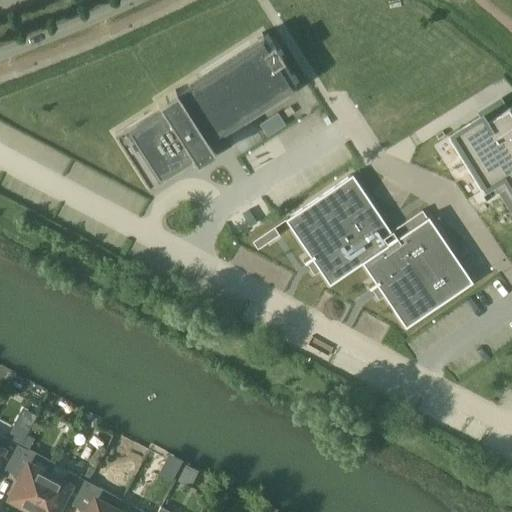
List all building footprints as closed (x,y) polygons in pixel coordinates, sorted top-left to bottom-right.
[(114,133),(148,186),(193,157),(196,163),(214,151),(211,146),(225,137),(222,132),(295,86),(279,61),(282,59),(273,43),(270,45),(262,32),(187,80),(189,84),(177,92),(175,89),(157,101),(159,104),(114,133)] [(491,110),(449,137),(482,190),(507,174),(511,182),(511,107),(511,106),(507,109),(501,99),(489,107),(491,110)] [(277,113),(260,124),(267,136),(285,124),(277,113)] [(352,174),(285,219),(329,284),(362,262),(405,326),(472,281),(428,215),(426,216),(422,210),(405,221),(410,228),(396,237),(392,230),(390,231),(352,174)] [(496,186),(484,194),(487,199),(499,192),(496,186)] [(274,226),(252,241),(257,249),(279,234),(274,226)] [(0,465),(7,469),(20,445),(25,436),(18,432),(13,441),(0,435),(0,434),(0,465)] [(8,497),(6,502),(20,509),(22,505),(30,509),(48,473),(54,463),(40,456),(28,449),(33,439),(26,435),(21,446),(20,445),(7,469),(17,475),(19,478),(8,497)] [(165,467),(161,474),(173,480),(179,469),(172,465),(165,467)] [(75,505),(87,481),(67,470),(67,471),(60,479),(48,473),(30,509),(36,511),(55,511),(61,501),(64,500),(75,505)] [(113,511),(115,509),(104,503),(107,493),(107,491),(87,481),(75,505),(85,510),(85,511),(113,511)]
